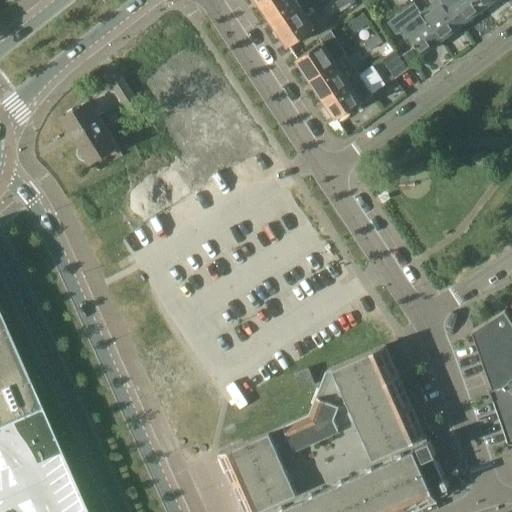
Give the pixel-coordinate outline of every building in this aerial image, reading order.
[(275,25),(301,8),(295,0),(267,0),(261,4),(275,25)] [(355,0),(337,0),(335,2),(341,11),(356,1),(355,0)] [(430,0),(434,5),(423,13),(442,39),(462,25),(443,0),(430,0)] [(473,0),(443,0),(462,25),(481,10),(473,0)] [(473,0),(481,10),(494,0),(473,0)] [(405,11),(390,23),(398,33),(401,31),(412,45),(415,43),(423,54),(442,39),(423,13),(416,4),(405,11)] [(315,29),(301,8),(275,25),(288,46),(315,29)] [(364,12),(349,22),(355,31),(370,22),(364,12)] [(322,42),(297,59),(310,79),(337,61),(347,55),(348,54),(332,30),(320,38),(322,42)] [(378,33),(363,43),(369,52),(384,43),(378,33)] [(412,49),(401,56),(409,68),(420,60),(412,49)] [(382,59),(395,77),(409,68),(401,56),(396,50),(382,59)] [(337,61),(310,79),(323,98),(350,81),(360,74),(347,55),(337,61)] [(350,81),(323,98),(336,118),(363,101),(373,94),(373,93),(360,74),(350,81)] [(123,100),(133,114),(142,107),(122,79),(90,101),(73,111),(72,109),(66,113),(67,115),(63,117),(81,146),(78,149),(78,153),(80,157),(85,158),(89,158),(91,161),(117,144),(99,116),(123,100)] [(511,392),(505,384),(511,377),(511,317),(506,309),(473,330),(511,438),(511,392)] [(0,511),(88,511),(79,491),(28,375),(5,323),(0,311),(0,511)] [(429,440),(398,370),(386,344),(327,371),(311,413),(219,454),(220,457),(221,457),(245,511),(410,511),(415,510),(416,511),(417,510),(417,509),(433,502),(434,503),(436,502),(431,493),(450,485),(447,478),(444,479),(433,455),(436,453),(430,439),(429,440)] [(301,389),(316,384),(309,368),(295,374),(301,389)]
